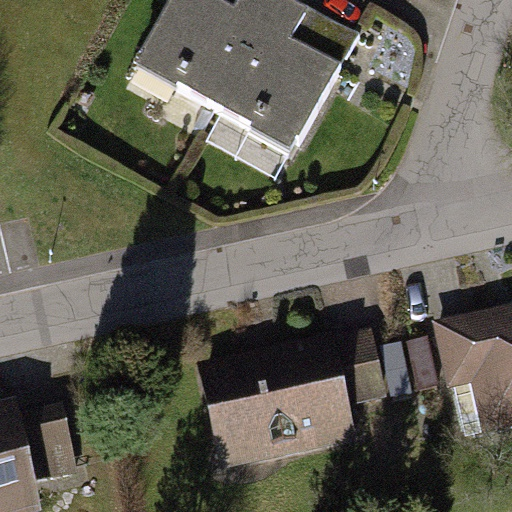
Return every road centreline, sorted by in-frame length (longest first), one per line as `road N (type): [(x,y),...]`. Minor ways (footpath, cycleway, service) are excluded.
road 1 (residential): [(428,232),(0,327)]
road 2 (residential): [(428,232),(503,0)]
